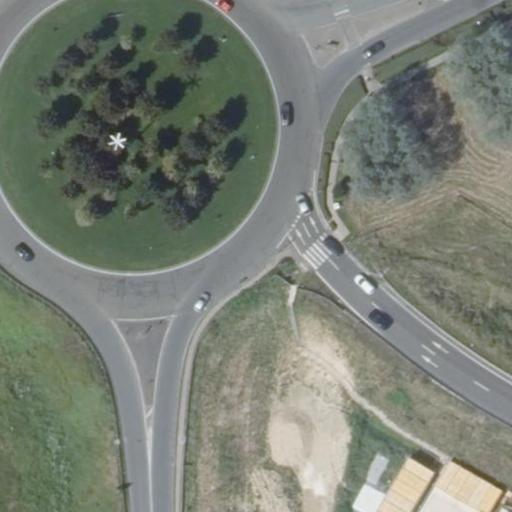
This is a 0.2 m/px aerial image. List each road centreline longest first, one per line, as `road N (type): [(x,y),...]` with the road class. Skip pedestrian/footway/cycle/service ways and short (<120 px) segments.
road 1 (motorway): [(511,410),(432,358),(338,270),(284,196)]
road 2 (secondary): [(42,279),(102,326),(133,400),(145,511)]
road 3 (secondary): [(169,511),(175,380),(195,311),(232,265)]
road 4 (tertiary): [(297,140),(323,88),(342,70),(481,0)]
road 5 (secondary): [(42,279),(89,297),(140,301),(189,290),(232,265)]
road 6 (secondary): [(297,140),(279,56),(255,21)]
